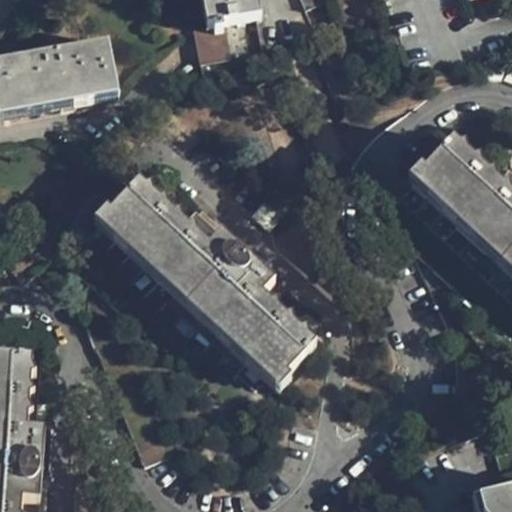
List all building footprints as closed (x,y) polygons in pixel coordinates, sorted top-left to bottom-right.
[(270,24),(264,0),(206,0),(213,33),(194,38),(200,70),(237,62),(233,30),(270,24)] [(303,0),(311,17),(337,6),(335,0),(303,0)] [(0,121),(118,100),(108,44),(71,51),(0,63),(0,121)] [(511,204),(450,147),(414,188),(511,276),(511,204)] [(511,276),(414,188),(380,227),(511,348),(511,276)] [(277,288),(223,239),(211,254),(137,189),(101,231),(281,389),(317,347),(265,301),(277,288)] [(173,461),(117,324),(92,334),(148,471),(173,461)] [(41,509),(47,438),(29,436),(35,365),(0,362),(0,511),(22,511),(23,508),(41,509)] [(511,453),(489,460),(498,488),(503,501),(511,497),(511,453)] [(511,511),(511,497),(503,501),(482,508),(483,511),(511,511)]
